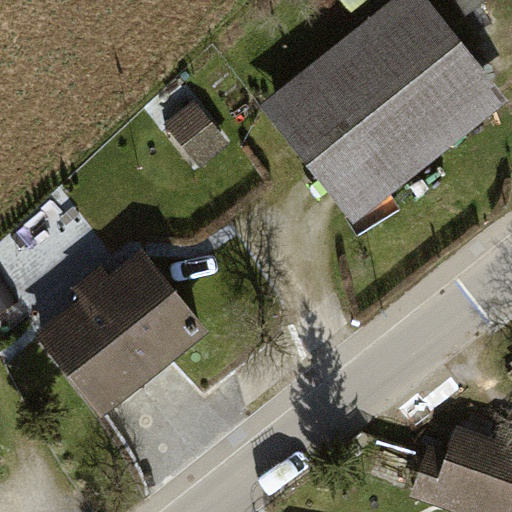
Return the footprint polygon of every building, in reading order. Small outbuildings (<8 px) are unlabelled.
[(429,0),(392,0),(262,100),(349,215),(504,98),(429,0)] [(343,0),(355,16),(375,0),(343,0)] [(195,103),(169,125),(201,164),(228,142),(195,103)] [(145,255),(46,337),(101,407),(201,328),(145,255)] [(511,511),(511,450),(461,433),(438,499),(476,511),(511,511)]
